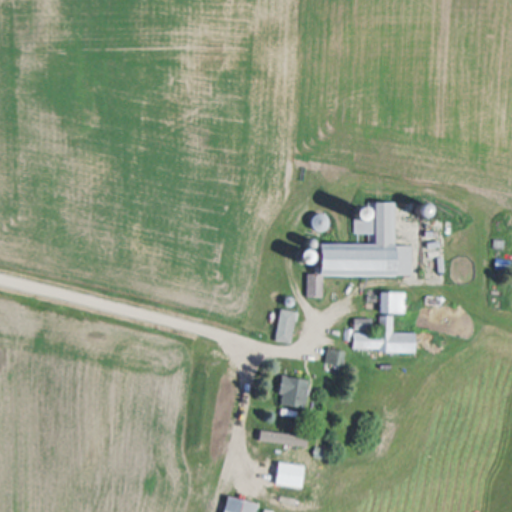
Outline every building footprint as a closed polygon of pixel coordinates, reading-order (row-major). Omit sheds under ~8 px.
[(413,277),(413,246),(397,246),(397,203),(365,204),(365,219),(354,219),(354,235),(375,235),(375,245),(322,245),(322,275),(308,275),(308,298),(323,298),(323,277),(413,277)] [(407,294),(381,293),(380,314),(406,315),(407,294)] [(292,345),(298,313),(282,310),(276,341),(292,345)] [(417,352),(417,334),(393,334),(393,316),(379,316),(379,332),(372,332),(372,320),(355,320),(355,332),(354,332),(354,352),(417,352)] [(325,363),(345,368),(349,354),(329,349),(325,363)] [(311,381),(283,376),(280,396),(284,397),(283,405),(305,410),(311,381)] [(261,441),(308,448),(309,438),(262,431),(261,441)] [(303,489),(307,467),(280,462),(276,485),(303,489)] [(222,511),(256,511),(258,504),(226,497),(222,511)]
